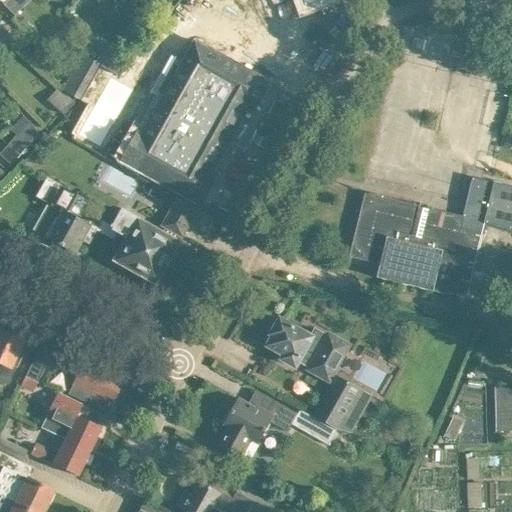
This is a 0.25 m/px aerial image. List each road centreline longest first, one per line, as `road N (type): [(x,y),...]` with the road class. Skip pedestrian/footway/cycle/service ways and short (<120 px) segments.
road 1 (residential): [(185,365),(389,13)]
road 2 (unclassified): [(185,365),(0,279)]
road 3 (residential): [(114,511),(185,365)]
